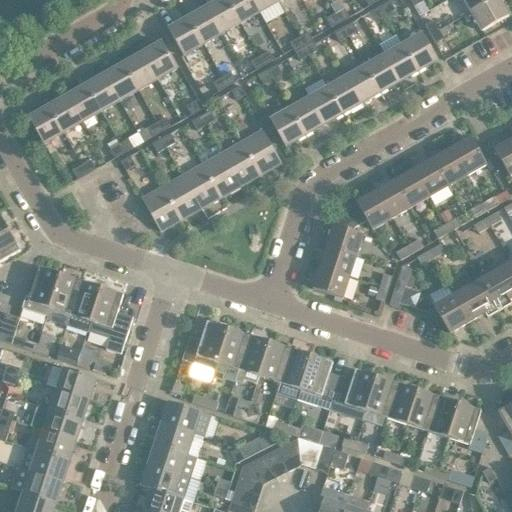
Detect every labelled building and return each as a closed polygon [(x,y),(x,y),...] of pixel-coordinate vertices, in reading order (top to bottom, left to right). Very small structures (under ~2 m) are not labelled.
[(219,0),(206,8),(221,34),(240,23),(226,0),(219,0)] [(226,0),(240,23),(258,13),(251,0),(226,0)] [(276,0),(251,0),(258,13),(277,2),(276,0)] [(463,0),(470,11),(490,0),(463,0)] [(508,16),(498,0),(490,0),(470,11),(481,31),(508,16)] [(385,16),(394,10),(389,1),(380,6),(385,16)] [(376,21),(385,16),(380,6),(371,12),(376,21)] [(187,18),(202,45),(221,34),(206,8),(187,18)] [(339,23),(348,17),(343,8),(334,14),(339,23)] [(330,28),(339,23),(334,14),(325,19),(330,28)] [(167,30),(182,56),(202,45),(187,18),(167,30)] [(429,35),(438,30),(433,21),(424,26),(429,35)] [(347,37),(357,32),(351,23),(342,28),(347,37)] [(338,42),(347,37),(342,28),(333,33),(338,42)] [(434,44),(443,39),(438,30),(429,35),(434,44)] [(303,47),(312,41),(307,32),(298,37),(303,47)] [(383,56),(398,82),(417,72),(402,45),(395,34),(377,45),(378,47),(383,56)] [(422,34),(402,45),(417,72),(437,60),(422,34)] [(294,52),(303,47),(298,37),(289,42),(294,52)] [(308,56),(317,51),(312,41),(303,47),(308,56)] [(156,80),(176,69),(161,42),(141,54),(156,80)] [(299,61),(308,56),(303,47),(294,52),(299,61)] [(264,65),(273,60),(268,51),(259,56),(264,65)] [(123,64),(138,90),(156,80),(141,54),(123,64)] [(255,71),(264,65),(259,56),(250,62),(255,71)] [(398,82),(383,56),(364,67),(379,93),(398,82)] [(123,64),(104,75),(119,101),(138,90),(123,64)] [(272,80),(281,74),(276,65),(267,71),(272,80)] [(345,77),(360,104),(379,93),(364,67),(345,77)] [(263,85),(272,80),(267,71),(258,76),(263,85)] [(226,87),(236,82),(230,73),(221,78),(226,87)] [(85,86),(100,112),(119,101),(104,75),(85,86)] [(327,88),(341,115),(360,104),(345,77),(327,88)] [(217,92),(226,87),(221,78),(212,83),(217,92)] [(66,96),(81,123),(100,112),(85,86),(66,96)] [(235,101),(242,97),(244,95),(239,86),(230,92),(235,101)] [(308,99),(323,125),(341,115),(327,88),(308,99)] [(66,96),(47,107),(62,133),(81,123),(66,96)] [(308,99),(289,109),(304,136),(323,125),(308,99)] [(190,115),(200,110),(194,101),(185,106),(190,115)] [(28,118),(43,144),(62,133),(47,107),(28,118)] [(304,136),(289,109),(269,121),(284,147),(304,136)] [(216,128),(212,121),(214,120),(209,111),(200,116),(205,125),(209,131),(216,128)] [(196,131),(205,125),(200,116),(191,122),(196,131)] [(161,132),(170,127),(165,118),(156,123),(161,132)] [(152,137),(161,132),(156,123),(147,128),(152,137)] [(241,143),(259,175),(280,163),(262,131),(241,143)] [(165,148),(175,143),(169,134),(160,139),(165,148)] [(470,138),(450,149),(466,176),(486,165),(470,138)] [(123,153),(133,148),(128,139),(118,144),(123,153)] [(156,153),(165,148),(160,139),(151,144),(156,153)] [(511,175),(511,139),(493,150),(509,177),(511,175)] [(240,186),(259,175),(241,143),(230,149),(221,154),(240,186)] [(114,159),(123,153),(118,144),(109,150),(114,159)] [(447,187),(466,176),(450,149),(432,159),(447,187)] [(221,154),(202,166),(220,197),(240,186),(221,154)] [(125,171),(134,166),(129,157),(119,162),(125,171)] [(432,159),(413,170),(428,198),(447,187),(432,159)] [(86,175),(95,170),(90,161),(81,166),(86,175)] [(77,180),(86,175),(81,166),(71,171),(77,180)] [(182,177),(200,209),(220,197),(202,166),(182,177)] [(410,208),(428,198),(413,170),(394,181),(410,208)] [(182,177),(162,188),(180,220),(200,209),(182,177)] [(394,181),(375,191),(391,219),(410,208),(394,181)] [(180,220),(162,188),(141,200),(159,232),(180,220)] [(366,221),(371,230),(391,219),(375,191),(336,214),(353,228),(366,221)] [(486,211),(497,205),(493,197),(481,203),(486,211)] [(475,218),(486,211),(481,203),(470,210),(475,218)] [(439,215),(444,224),(452,220),(447,210),(439,215)] [(352,232),(353,228),(336,214),(325,247),(355,257),(362,235),(352,232)] [(485,229),(497,222),(492,215),(481,221),(485,229)] [(0,236),(8,232),(0,217),(0,236)] [(448,233),(460,226),(455,218),(444,225),(448,233)] [(474,235),(485,229),(481,221),(470,228),(474,235)] [(437,239),(448,233),(444,225),(432,231),(437,239)] [(1,262),(19,251),(8,232),(0,236),(0,267),(3,265),(1,262)] [(411,254),(422,248),(418,240),(406,246),(411,254)] [(432,259),(444,253),(439,245),(428,252),(432,259)] [(399,261),(411,254),(406,246),(395,253),(399,261)] [(325,247),(319,268),(349,277),(355,257),(325,247)] [(421,266),(432,259),(428,252),(417,258),(421,266)] [(511,268),(509,263),(494,272),(491,267),(466,282),(468,286),(453,295),(468,323),(484,314),(486,318),(511,303),(509,299),(511,297),(511,268)] [(46,317),(49,309),(60,275),(38,268),(28,298),(24,297),(21,309),(46,317)] [(312,289),(342,299),(349,277),(319,268),(312,289)] [(405,283),(409,271),(401,268),(397,280),(405,283)] [(49,309),(69,316),(80,282),(60,275),(49,309)] [(387,290),(391,278),(383,275),(379,287),(387,290)] [(401,296),(405,283),(397,280),(392,293),(401,296)] [(90,323),(101,288),(80,282),(69,316),(66,327),(86,333),(90,323)] [(375,297),(377,289),(370,287),(367,295),(375,297)] [(383,303),(387,290),(379,287),(375,300),(383,303)] [(90,323),(111,329),(108,340),(124,345),(132,318),(117,313),(122,295),(101,288),(90,323)] [(397,308),(401,296),(392,293),(388,306),(397,308)] [(468,323),(453,295),(433,306),(449,334),(468,323)] [(0,341),(11,345),(13,337),(19,318),(7,315),(0,337),(0,341)] [(200,341),(188,338),(181,360),(214,371),(217,364),(228,329),(206,322),(200,341)] [(217,364),(237,370),(248,336),(228,329),(217,364)] [(255,385),(258,377),(269,343),(248,336),(237,370),(234,382),(242,384),(243,381),(255,385)] [(37,345),(13,337),(11,345),(22,349),(34,353),(37,345)] [(258,377),(278,384),(289,349),(269,343),(258,377)] [(37,345),(34,353),(46,357),(49,348),(37,345)] [(310,356),(289,349),(278,384),(276,392),(296,398),(310,356)] [(66,354),(63,362),(76,366),(78,358),(66,354)] [(339,378),(328,375),(332,363),(310,356),(296,398),(317,405),(316,407),(329,411),(332,401),(339,378)] [(90,362),(78,358),(76,366),(87,370),(90,362)] [(16,377),(19,369),(6,365),(4,373),(16,377)] [(63,368),(56,390),(88,400),(95,379),(63,368)] [(351,382),(339,378),(332,401),(329,411),(341,415),(342,413),(362,419),(365,412),(376,378),(354,371),(351,382)] [(13,386),(16,377),(4,373),(1,382),(13,386)] [(365,412),(385,418),(397,384),(376,378),(365,412)] [(170,393),(179,396),(182,387),(173,384),(170,393)] [(385,418),(406,425),(417,391),(397,384),(385,418)] [(82,421),(88,400),(56,390),(49,411),(82,421)] [(406,425),(426,432),(438,398),(417,391),(406,425)] [(205,399),(193,395),(190,404),(202,407),(205,399)] [(426,432),(447,438),(458,404),(438,398),(426,432)] [(215,402),(205,399),(202,407),(214,411),(217,403),(215,402)] [(211,416),(168,402),(160,424),(202,437),(204,438),(211,416)] [(511,403),(497,412),(506,428),(511,438),(511,403)] [(480,411),(458,404),(447,438),(469,446),(480,411)] [(231,417),(244,421),(246,412),(234,408),(231,417)] [(0,417),(11,421),(13,412),(1,409),(0,411),(0,417)] [(43,431),(42,431),(75,442),(82,421),(49,411),(43,431)] [(258,416),(246,412),(244,421),(256,424),(258,416)] [(8,429),(11,421),(0,417),(0,440),(4,441),(8,429)] [(277,422),(276,422),(273,430),(285,434),(288,426),(277,422)] [(154,444),(186,455),(196,458),(202,437),(160,424),(154,444)] [(300,429),(288,426),(285,434),(297,438),(300,429)] [(75,442),(42,431),(43,431),(32,428),(25,448),(68,462),(75,442)] [(496,434),(509,456),(511,453),(511,438),(506,428),(496,434)] [(266,434),(237,449),(243,460),(276,443),(273,436),(266,434)] [(352,450),(355,442),(343,438),(340,446),(352,450)] [(276,450),(288,472),(300,466),(298,439),(276,450)] [(300,466),(313,470),(320,446),(298,439),(300,466)] [(364,454),(367,446),(355,442),(352,450),(364,454)] [(186,455),(154,444),(147,465),(180,476),(189,479),(196,458),(186,455)] [(334,451),(320,446),(313,470),(326,475),(329,467),(334,451)] [(29,472),(62,483),(68,462),(25,448),(19,469),(29,472)] [(228,453),(234,464),(243,460),(237,449),(228,453)] [(274,479),(288,472),(276,450),(263,457),(274,479)] [(338,452),(334,451),(329,467),(342,471),(347,455),(343,453),(338,452)] [(393,463),(396,455),(384,451),(381,459),(393,463)] [(405,467),(408,459),(396,455),(393,463),(405,467)] [(241,467),(262,485),(274,479),(263,457),(241,467)] [(377,478),(381,466),(373,463),(369,475),(377,478)] [(434,477),(437,468),(425,464),(422,473),(434,477)] [(149,489),(173,496),(174,494),(183,497),(189,479),(180,476),(147,465),(140,487),(149,490),(149,489)] [(385,480),(389,468),(381,466),(377,478),(385,480)] [(259,496),(262,485),(241,467),(235,489),(259,496)] [(55,503),(62,483),(29,472),(19,469),(17,468),(11,489),(22,493),(23,493),(55,503)] [(446,481),(449,472),(437,468),(434,477),(446,481)] [(487,484),(495,479),(488,468),(481,472),(487,484)] [(418,491),(422,479),(414,476),(410,488),(418,491)] [(227,491),(230,483),(218,479),(215,487),(227,491)] [(426,494),(430,481),(422,479),(418,491),(426,494)] [(225,499),(227,491),(215,487),(212,495),(225,499)] [(318,511),(342,511),(348,497),(322,488),(318,499),(323,500),(318,511)] [(149,489),(149,490),(143,510),(150,511),(188,511),(192,500),(183,497),(174,494),(173,496),(149,489)] [(259,496),(235,489),(231,500),(255,508),(259,496)] [(459,504),(462,492),(454,489),(450,501),(459,504)] [(52,511),(55,503),(23,493),(22,493),(16,511),(52,511)] [(365,511),(368,503),(348,497),(342,511),(365,511)] [(231,500),(227,511),(253,511),(255,508),(231,500)]
